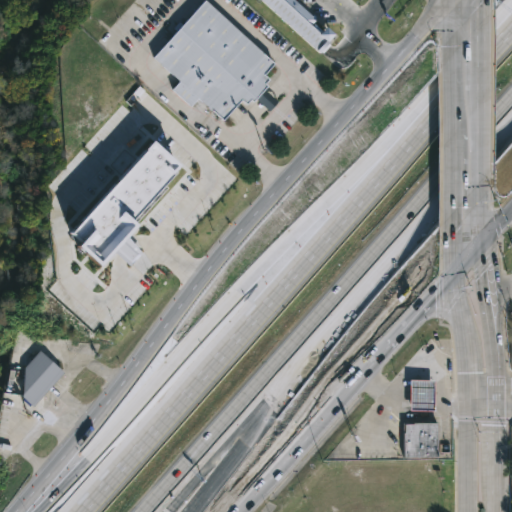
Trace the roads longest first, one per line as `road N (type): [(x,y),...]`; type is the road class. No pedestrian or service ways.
road 1 (secondary): [(447,1),(223,257),(16,511)]
road 2 (motorway): [(491,52),(242,287),(37,511)]
road 3 (motorway): [(491,52),(82,511)]
road 4 (motorway): [(153,511),(439,188)]
road 5 (motorway): [(194,511),(398,254),(439,188)]
road 6 (secondary): [(248,511),(362,370)]
road 7 (secondary): [(495,385),(485,245)]
road 8 (secondary): [(362,370),(454,281)]
